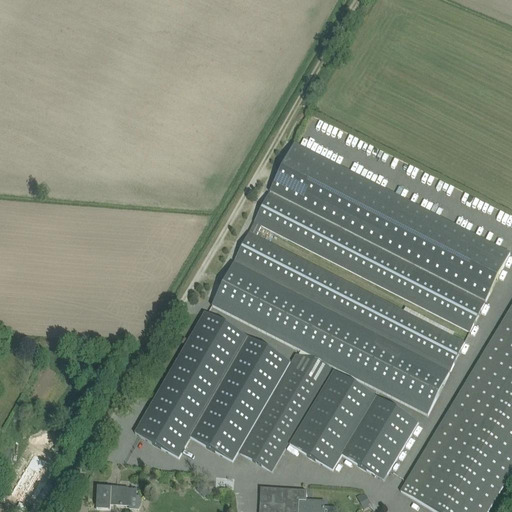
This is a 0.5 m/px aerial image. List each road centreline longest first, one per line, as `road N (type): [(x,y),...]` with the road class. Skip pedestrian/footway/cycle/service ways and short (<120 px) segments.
road 1 (track): [(358,0),(180,306)]
road 2 (unclassified): [(60,511),(143,368)]
